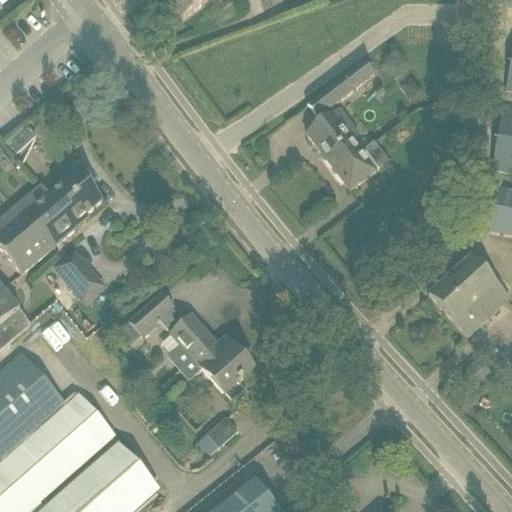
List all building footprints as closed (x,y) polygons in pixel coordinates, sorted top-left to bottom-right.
[(167,0),(182,21),(211,0),(223,0),(229,8),(240,0),(167,0)] [(511,0),(500,0),(499,7),(511,9),(511,0)] [(306,109),(316,122),(371,79),(362,66),(306,109)] [(408,79),(399,87),(409,99),(419,92),(408,79)] [(322,125),(306,137),(328,167),(333,173),(335,175),(339,181),(340,182),(349,194),(375,175),(387,165),(388,164),(374,145),(360,156),(350,143),(354,140),(355,139),(357,137),(353,132),(346,122),(339,112),(322,125)] [(491,173),(511,176),(511,114),(501,112),(491,173)] [(26,130),(17,139),(25,148),(35,139),(26,130)] [(89,221),(87,218),(102,204),(77,174),(49,198),(41,189),(0,223),(0,253),(21,279),(89,221)] [(488,234),(511,237),(511,193),(495,191),(488,234)] [(427,298),(466,341),(509,302),(471,259),(427,298)] [(73,296),(86,311),(106,294),(93,279),(73,296)] [(0,352),(30,327),(19,312),(0,290),(0,352)] [(127,327),(140,340),(174,311),(162,297),(127,327)] [(242,386),(241,384),(252,374),(228,347),(220,355),(202,334),(190,321),(171,338),(182,351),(171,360),(190,382),(201,373),(231,407),(245,395),(239,388),(242,386)] [(0,378),(0,464),(28,440),(63,409),(20,361),(0,378)] [(456,382),(470,397),(491,376),(477,361),(456,382)] [(0,511),(29,511),(112,440),(75,398),(63,409),(28,440),(0,464),(0,511)] [(200,450),(208,460),(218,451),(206,438),(201,443),(204,446),(200,450)] [(121,452),(53,511),(126,511),(140,500),(147,508),(157,499),(155,496),(158,494),(121,452)] [(221,511),(275,511),(254,486),(221,511)]
